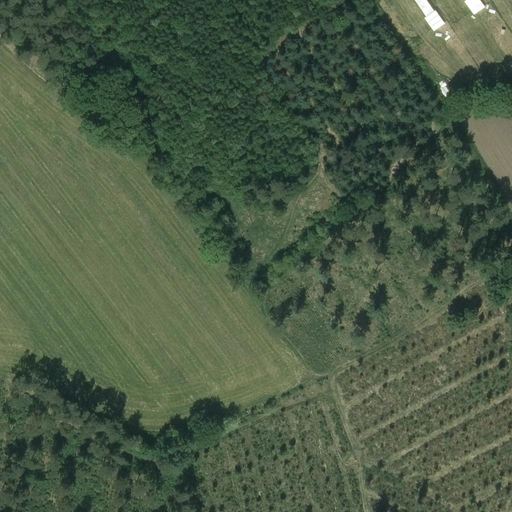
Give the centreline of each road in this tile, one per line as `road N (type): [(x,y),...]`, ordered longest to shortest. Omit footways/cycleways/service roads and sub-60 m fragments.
road 1 (track): [(511,99),(447,127),(254,301)]
road 2 (track): [(310,382),(426,319),(511,253)]
